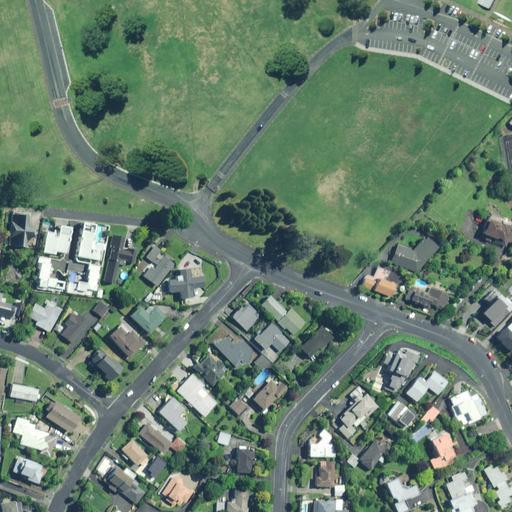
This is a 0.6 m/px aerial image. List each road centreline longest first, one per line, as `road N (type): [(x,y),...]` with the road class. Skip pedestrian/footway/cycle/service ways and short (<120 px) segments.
road 1 (unclassified): [(248,260),(180,202),(108,171),(79,146),(60,104),(35,0)]
road 2 (residential): [(281,511),(288,430),(361,347),(379,313)]
road 3 (residential): [(248,260),(115,413)]
road 4 (unclassified): [(511,428),(489,378),(463,348),(379,313)]
road 5 (unknown): [(205,230),(46,214)]
road 6 (unclassified): [(379,313),(248,260)]
road 7 (residential): [(115,413),(52,364),(0,341)]
